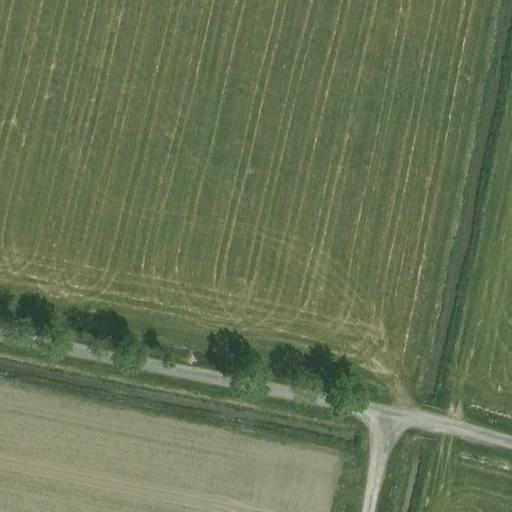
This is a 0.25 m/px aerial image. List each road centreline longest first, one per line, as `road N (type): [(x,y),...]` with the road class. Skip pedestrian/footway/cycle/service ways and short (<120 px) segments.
road 1 (unclassified): [(393,412),(0,324)]
road 2 (unclassified): [(511,441),(393,412)]
